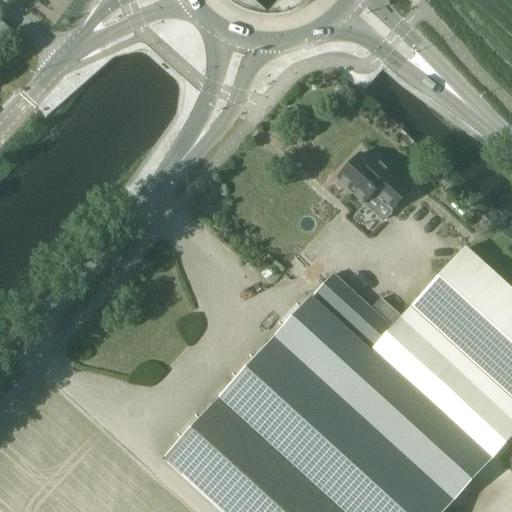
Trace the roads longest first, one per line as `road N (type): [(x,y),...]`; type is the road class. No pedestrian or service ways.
road 1 (secondary): [(0,368),(187,158)]
road 2 (secondary): [(336,20),(472,111)]
road 3 (secondary): [(472,111),(376,0)]
road 4 (secondary): [(187,158),(227,122),(270,45)]
road 5 (tertiary): [(65,60),(135,22),(193,6)]
road 6 (secondary): [(222,32),(213,89),(187,158)]
